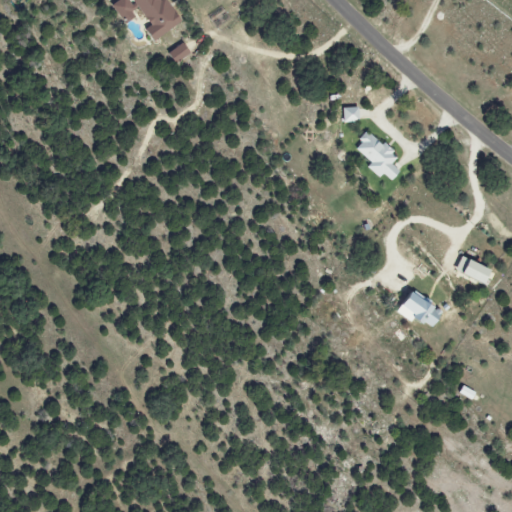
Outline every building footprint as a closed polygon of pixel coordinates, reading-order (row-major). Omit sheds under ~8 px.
[(177,23),(162,0),(157,0),(155,1),(154,0),(116,0),(108,6),(118,22),(136,11),(145,27),(139,30),(147,42),(177,23)] [(186,55),(181,44),(163,52),(168,64),(186,55)] [(339,108),(339,123),(356,122),(356,108),(339,108)] [(350,148),(367,163),(363,168),(375,179),(379,174),(386,181),(395,171),(388,165),(394,158),(365,132),(350,148)] [(479,286),(485,271),(455,258),(449,273),(479,286)] [(390,314),(415,325),(416,322),(429,328),(436,312),(424,306),(426,301),(400,290),(390,314)] [(468,400),(471,393),(458,386),(454,393),(468,400)]
